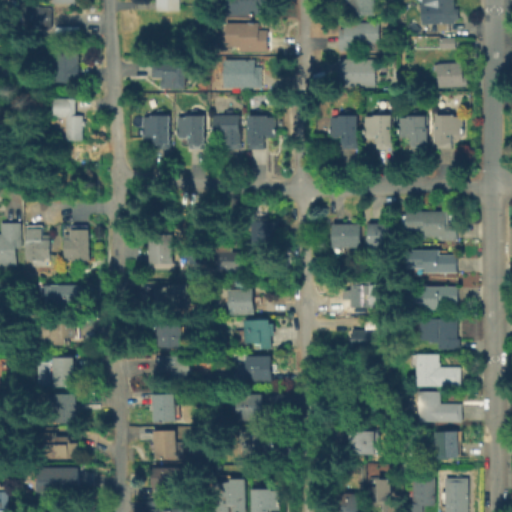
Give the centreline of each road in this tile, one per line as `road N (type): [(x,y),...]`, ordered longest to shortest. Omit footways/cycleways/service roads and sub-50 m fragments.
road 1 (residential): [(302,0),(306,511)]
road 2 (residential): [(116,173),(278,189),(494,185)]
road 3 (residential): [(109,0),(117,330)]
road 4 (residential): [(494,185),(494,511)]
road 5 (residential): [(492,0),(494,185)]
road 6 (residential): [(119,372),(118,511)]
